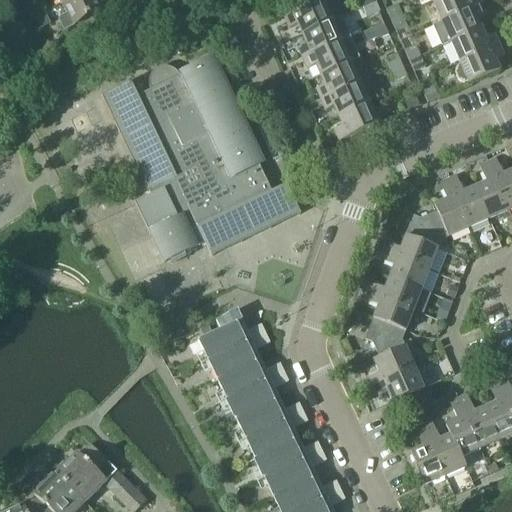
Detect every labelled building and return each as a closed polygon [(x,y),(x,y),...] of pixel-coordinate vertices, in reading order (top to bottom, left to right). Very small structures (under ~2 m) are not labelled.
[(71,0),(63,4),(68,15),(62,18),(61,21),(65,32),(117,4),(114,0),(71,0)] [(299,25),(303,34),(333,21),(323,0),(285,17),(290,28),(299,25)] [(435,2),(444,22),(483,5),(480,0),(438,0),(435,1),(435,2)] [(387,11),(391,21),(403,15),(398,5),(387,11)] [(442,47),(453,43),(453,42),(483,29),(479,18),(487,15),(483,5),(444,22),(433,27),(442,47)] [(368,19),(372,29),(384,23),(380,14),(368,19)] [(403,15),(391,21),(396,33),(408,28),(403,15)] [(304,59),(351,38),(342,18),(333,21),(303,34),(307,44),(299,48),(304,59)] [(384,23),(372,29),(378,41),(390,36),(384,23)] [(453,42),(453,43),(462,63),(500,46),(495,34),(487,37),(483,29),(453,42)] [(360,58),(351,38),(304,59),(308,69),(317,65),(321,75),(360,58)] [(500,46),(462,63),(463,65),(458,67),(456,70),(455,74),(458,81),(462,83),(465,84),(470,82),(471,84),(501,71),(497,60),(504,56),(500,46)] [(405,52),(409,61),(420,56),(416,47),(405,52)] [(386,60),(390,70),(402,64),(398,55),(386,60)] [(420,56),(409,61),(415,74),(426,69),(420,56)] [(369,79),(360,58),(321,75),(326,85),(317,89),(321,100),(369,79)] [(102,95),(124,143),(146,190),(149,191),(151,196),(136,203),(163,263),(192,249),(189,242),(202,235),(212,256),(300,215),(291,196),(286,185),(269,193),(262,180),(265,179),(211,62),(180,76),(176,70),(169,67),(162,67),(156,70),(151,76),(149,83),(151,90),(138,96),(132,82),(102,95)] [(402,64),(390,70),(396,82),(407,77),(402,64)] [(369,104),(378,100),(369,79),(321,100),(326,110),(334,106),(339,116),(369,103),(369,104)] [(423,92),(428,103),(439,98),(434,87),(423,92)] [(405,100),(409,111),(420,106),(415,95),(405,100)] [(369,103),(339,116),(343,126),(335,130),(340,142),(378,125),(369,104),(369,103)] [(495,160),(487,163),(508,212),(511,210),(511,171),(503,176),(495,160)] [(486,183),(475,188),(489,220),(508,212),(487,163),(479,167),(486,183)] [(85,177),(92,193),(108,185),(101,169),(85,177)] [(456,177),(448,180),(469,229),(489,220),(475,188),(463,193),(456,177)] [(435,206),(438,213),(439,213),(450,238),(469,229),(448,180),(440,184),(447,200),(435,206)] [(413,217),(405,239),(437,252),(441,242),(450,238),(439,213),(438,213),(421,220),(413,217)] [(384,244),(380,253),(429,272),(437,252),(405,239),(400,251),(384,244)] [(394,267),(389,278),(421,292),(429,272),(380,253),(378,260),(394,267)] [(368,285),(365,293),(413,312),(423,316),(430,298),(420,295),(421,292),(389,278),(384,291),(368,285)] [(454,300),(458,289),(450,286),(446,296),(454,300)] [(378,308),(373,319),(405,332),(413,312),(365,293),(361,301),(378,308)] [(450,310),(453,304),(444,300),(441,307),(450,310)] [(197,341),(278,511),(325,511),(236,324),(241,322),(237,312),(216,322),(220,331),(197,341)] [(379,359),(378,360),(379,361),(405,350),(401,342),(405,332),(373,319),(365,340),(371,343),(379,359)] [(248,333),(256,351),(270,345),(262,327),(248,333)] [(362,382),(366,392),(414,371),(405,350),(379,361),(378,360),(372,363),(378,375),(362,382)] [(266,372),(275,389),(288,383),(280,365),(266,372)] [(414,371),(366,392),(369,398),(385,391),(391,404),(423,390),(414,371)] [(511,396),(505,380),(498,383),(511,414),(511,396)] [(496,404),(485,409),(501,442),(511,437),(511,414),(498,383),(489,387),(496,404)] [(466,397),(458,400),(481,451),(501,442),(485,409),(474,414),(466,397)] [(445,427),(450,437),(451,437),(461,460),(462,459),(481,451),(458,400),(450,404),(457,421),(445,427)] [(285,410),(293,428),(307,422),(299,404),(285,410)] [(430,425),(423,428),(446,478),(466,469),(462,459),(461,460),(451,437),(450,437),(438,442),(430,425)] [(446,478),(423,428),(414,432),(422,450),(411,455),(425,487),(446,478)] [(303,450),(312,467),(325,461),(317,443),(303,450)] [(77,452),(55,474),(84,503),(103,485),(130,511),(134,511),(145,502),(89,445),(79,455),(77,452)] [(495,465),(487,468),(490,476),(498,472),(495,465)] [(37,500),(23,507),(25,511),(75,511),(84,503),(55,474),(53,477),(51,475),(36,490),(38,492),(33,496),(37,500)] [(322,488),(330,506),(344,500),(335,482),(322,488)]
